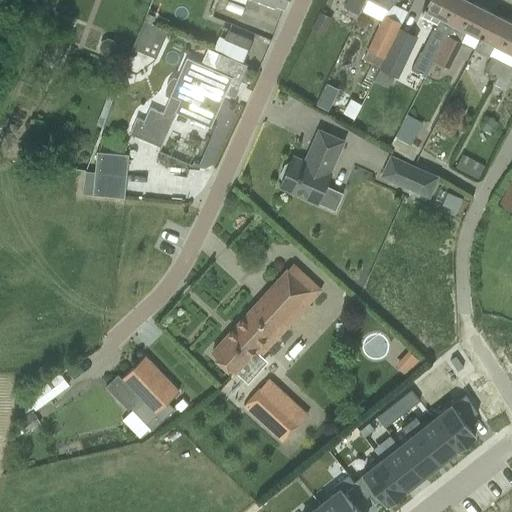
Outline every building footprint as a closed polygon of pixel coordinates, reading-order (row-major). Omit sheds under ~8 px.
[(258,0),(284,10),(287,0),(258,0)] [(333,45),(327,56),(337,61),(368,0),(345,0),(342,7),(348,10),(336,35),(332,34),(328,42),(333,45)] [(369,0),(388,10),(398,0),(369,0)] [(427,57),(433,60),(439,48),(463,0),(427,0),(424,7),(424,6),(419,16),(437,25),(435,29),(440,32),(427,57)] [(463,0),(439,48),(433,60),(450,69),(462,43),(460,42),(461,39),(465,31),(480,38),(493,13),(466,0),(463,0)] [(312,27),(324,34),(332,20),(320,13),(312,27)] [(474,50),(487,57),(494,45),(508,53),(511,45),(511,23),(493,13),(474,50)] [(367,51),(383,59),(399,28),(398,28),(401,23),(385,15),(367,51)] [(379,70),(398,79),(418,37),(399,28),(383,59),(384,59),(379,70)] [(213,51),(217,53),(242,64),(252,41),(230,31),(226,41),(218,38),(213,51)] [(44,36),(36,56),(57,65),(65,45),(44,36)] [(102,42),(100,48),(103,54),(108,56),(114,53),(116,48),(114,41),(108,39),(102,42)] [(135,126),(131,134),(160,147),(164,139),(166,134),(176,112),(191,118),(210,127),(224,93),(232,96),(235,89),(236,89),(246,66),(242,64),(217,53),(214,62),(217,72),(210,69),(186,59),(177,79),(173,78),(171,79),(169,82),(167,85),(166,88),(165,91),(165,96),(169,98),(167,103),(162,113),(150,107),(143,123),(137,121),(135,126)] [(485,71),(496,77),(503,63),(491,58),(485,71)] [(497,77),(494,85),(504,90),(507,82),(511,72),(511,68),(503,63),(496,77),(497,77)] [(116,72),(107,95),(113,98),(122,74),(116,72)] [(315,105),(327,111),(332,100),(321,94),(315,105)] [(457,99),(445,106),(454,121),(466,114),(457,99)] [(103,107),(99,119),(105,121),(109,109),(103,107)] [(402,125),(396,136),(410,144),(416,132),(402,125)] [(281,181),(278,187),(297,196),(317,205),(318,203),(326,185),(331,173),(330,173),(344,141),(336,138),(318,130),(306,157),(308,158),(306,162),(304,161),(293,156),(289,162),(284,165),(280,175),(281,181)] [(81,194),(123,197),(127,157),(95,154),(94,172),(85,171),(81,194)] [(462,155),(455,168),(477,180),(484,167),(462,155)] [(382,176),(428,196),(436,177),(390,157),(382,176)] [(459,209),(463,196),(447,192),(444,205),(459,209)] [(498,206),(511,212),(511,201),(503,197),(498,206)] [(211,353),(234,374),(254,351),(260,356),(320,290),(292,264),(211,353)] [(122,420),(139,438),(147,429),(148,430),(150,429),(152,431),(174,409),(167,403),(178,392),(144,357),(121,379),(117,375),(105,387),(127,410),(130,408),(132,410),(122,420)] [(23,405),(22,415),(33,408),(33,409),(35,412),(70,386),(60,373),(59,374),(58,372),(32,386),(31,387),(30,389),(30,390),(32,393),(26,398),(28,401),(26,403),(23,405)] [(243,407),(282,442),(303,420),(263,384),(243,407)] [(465,394),(433,419),(457,449),(461,446),(462,449),(472,441),(470,439),(475,435),(465,422),(477,413),(465,394)] [(400,398),(393,404),(401,414),(408,408),(400,398)] [(386,409),(394,420),(401,414),(393,404),(386,409)] [(32,412),(16,423),(24,435),(41,424),(32,412)] [(415,417),(408,423),(439,463),(457,449),(433,419),(423,427),(415,417)] [(374,429),(369,423),(359,431),(364,437),(374,429)] [(408,439),(398,446),(422,476),(439,463),(408,423),(400,428),(408,439)] [(398,446),(381,460),(405,490),(422,476),(398,446)] [(381,460),(353,482),(359,490),(366,499),(369,496),(374,503),(381,498),(386,505),(391,501),(392,504),(402,496),(400,494),(405,490),(381,460)] [(338,490),(320,505),(325,511),(358,511),(348,499),(359,490),(353,482),(348,475),(334,486),(338,490)]
